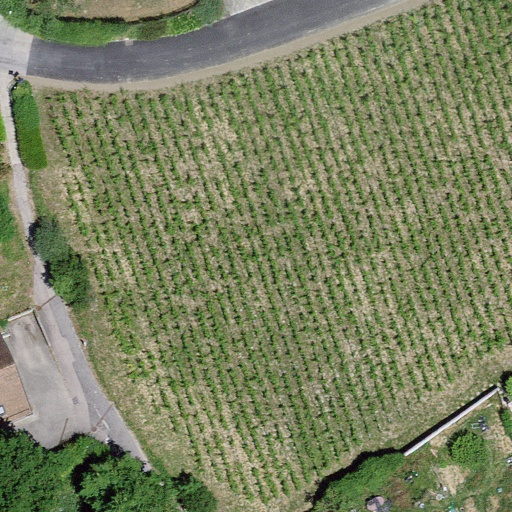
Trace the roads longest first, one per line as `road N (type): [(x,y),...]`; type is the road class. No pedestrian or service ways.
road 1 (residential): [(0,44),(145,61),(345,0)]
road 2 (residential): [(48,320),(166,511)]
